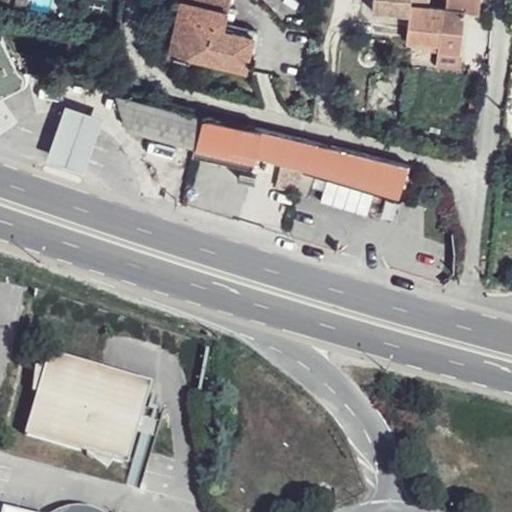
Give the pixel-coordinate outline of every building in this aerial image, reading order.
[(439,50),(463,53),(467,12),(478,13),(478,0),(448,0),(448,9),(410,4),(410,0),(372,0),(371,12),(410,16),(408,44),(438,47),(439,50)] [(185,56),(243,70),(252,36),(222,29),(226,13),(181,2),(168,53),(184,58),(185,56)] [(15,67),(19,69),(46,75),(40,58),(15,52),(5,34),(0,37),(15,67)] [(21,73),(19,69),(15,67),(0,37),(0,36),(0,94),(17,87),(20,83),(22,80),(22,75),(21,73)] [(254,72),(305,82),(310,57),(259,48),(254,72)] [(461,71),(463,53),(439,50),(436,68),(461,71)] [(119,96),(120,97),(128,129),(136,100),(119,96)] [(136,100),(128,129),(196,147),(253,162),(254,158),(229,152),(235,125),(204,117),(136,100)] [(42,158),(80,172),(90,145),(100,115),(62,101),(51,133),(42,158)] [(254,158),(304,171),(307,142),(235,125),(229,152),(254,158)] [(307,142),(304,171),(403,195),(409,166),(307,142)] [(51,359),(26,440),(129,470),(154,389),(51,359)]
